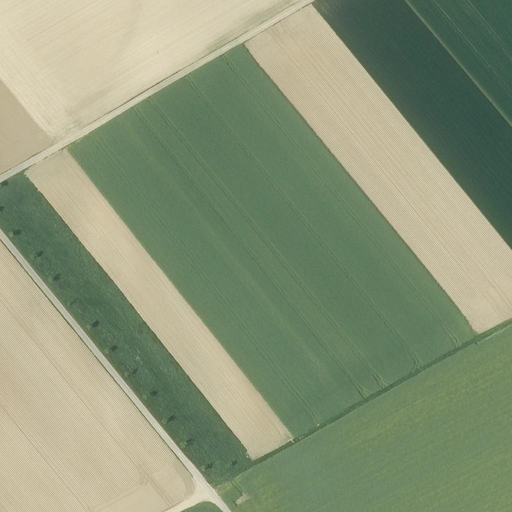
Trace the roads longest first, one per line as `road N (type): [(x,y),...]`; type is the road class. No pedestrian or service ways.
road 1 (track): [(0,183),(323,0)]
road 2 (track): [(226,511),(0,229)]
road 3 (track): [(511,322),(208,491)]
